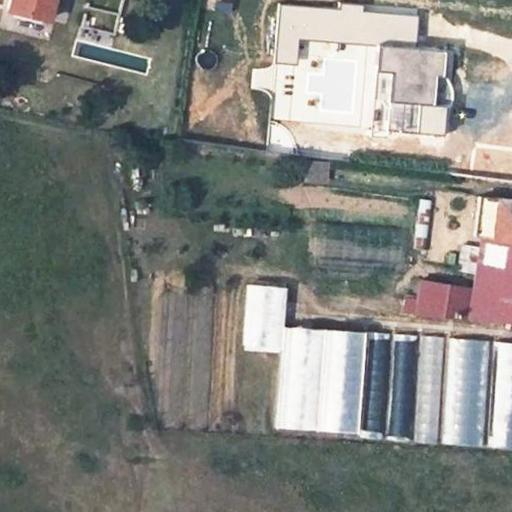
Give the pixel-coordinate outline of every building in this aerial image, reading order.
[(9,0),(7,7),(48,16),(52,0),(9,0)] [(440,72),(441,50),(378,45),(376,66),(376,71),(380,72),(380,81),(382,89),(385,96),(388,100),(387,110),(386,130),(446,136),(447,111),(448,106),(430,104),(432,77),(439,77),(440,72)] [(376,71),(376,66),(374,69),(373,72),(373,79),(374,87),(377,95),(381,103),(387,110),(388,100),(385,96),(382,89),(380,81),(380,72),(376,71)] [(448,106),(447,111),(449,106),(451,100),(451,93),(449,84),(446,78),(440,72),(439,77),(432,77),(430,104),(448,106)] [(511,201),(491,199),(486,236),(509,239),(511,218),(511,201)] [(511,218),(509,239),(486,236),(481,236),(480,240),(477,262),(511,267),(511,218)] [(511,267),(477,262),(480,240),(467,238),(463,264),(478,267),(477,282),(423,275),(418,307),(511,319),(511,267)] [(359,327),(280,324),(281,283),(243,282),(241,345),(279,347),(275,428),(354,431),(359,327)] [(445,337),(445,335),(370,331),(365,438),(478,443),(483,338),(445,337)] [(511,340),(495,339),(483,445),(511,448),(511,340)]
